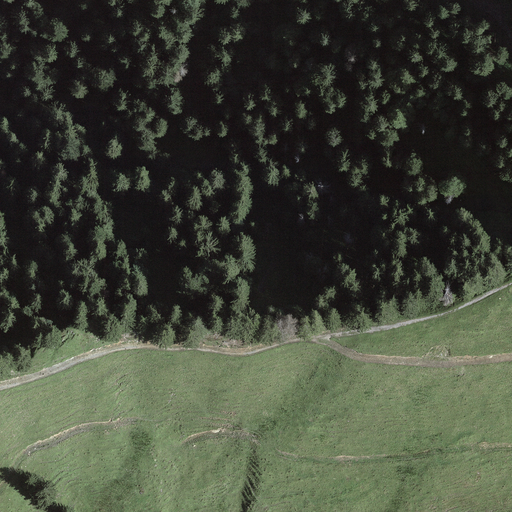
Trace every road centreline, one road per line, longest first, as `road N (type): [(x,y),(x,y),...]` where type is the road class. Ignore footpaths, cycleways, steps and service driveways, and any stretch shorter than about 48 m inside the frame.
road 1 (track): [(511,283),(394,326),(248,354),(123,344),(0,388)]
road 2 (track): [(511,358),(445,366),(379,360),(318,338)]
